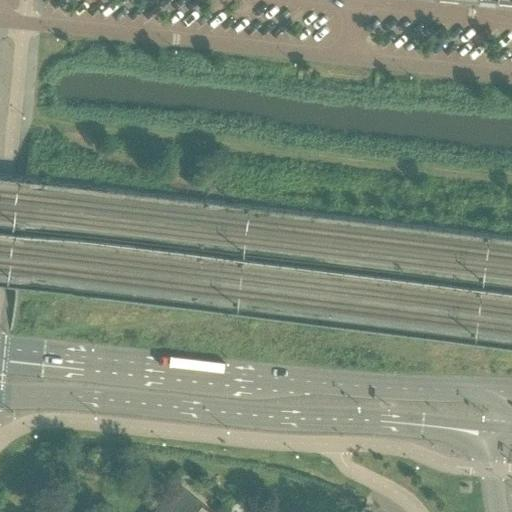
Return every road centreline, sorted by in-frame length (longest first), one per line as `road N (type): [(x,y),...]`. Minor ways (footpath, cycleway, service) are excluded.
road 1 (secondary): [(511,394),(0,349)]
road 2 (secondary): [(0,397),(496,427)]
road 3 (residential): [(0,22),(349,59)]
road 4 (residential): [(349,59),(511,77)]
road 5 (residential): [(511,20),(355,4)]
